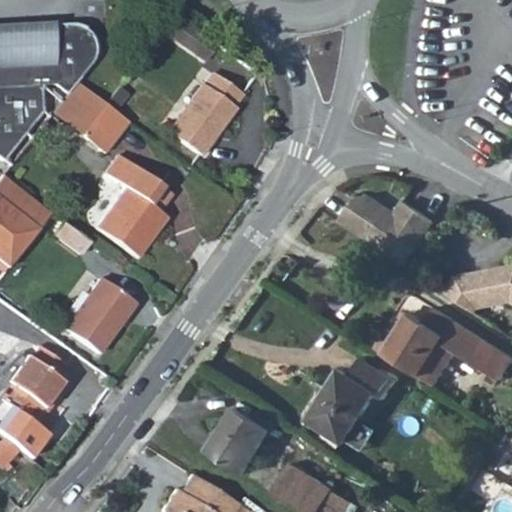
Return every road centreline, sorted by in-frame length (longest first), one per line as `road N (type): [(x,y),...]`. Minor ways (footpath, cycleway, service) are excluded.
road 1 (secondary): [(263,222),(104,446),(46,511)]
road 2 (unknown): [(263,222),(365,282),(419,288),(495,335)]
road 3 (unknown): [(104,446),(66,368),(0,326)]
road 4 (tertiary): [(449,167),(352,76)]
road 5 (secondary): [(266,3),(299,76),(303,118)]
road 6 (tertiary): [(332,138),(449,167)]
